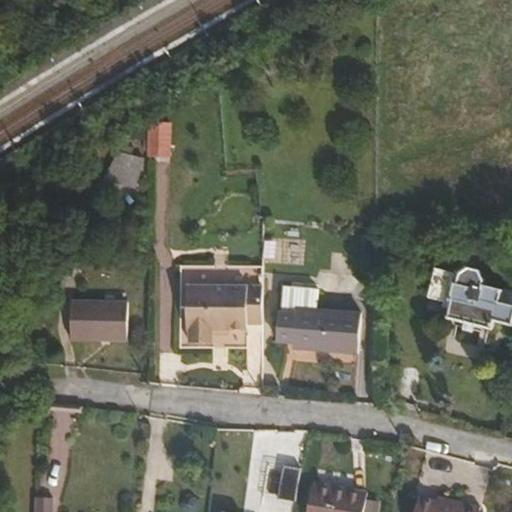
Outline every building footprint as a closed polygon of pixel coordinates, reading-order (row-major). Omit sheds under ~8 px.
[(149,155),(170,157),(173,122),(151,120),(149,155)] [(511,316),(511,283),(456,269),(455,276),(451,275),(446,293),(450,294),(446,309),(490,322),(493,311),(511,316)] [(200,336),(202,279),(190,278),(189,323),(191,323),(191,336),(200,336)] [(281,278),(277,312),(293,314),(291,332),(291,336),(353,341),(356,303),(313,300),(315,280),(281,278)] [(263,319),(263,280),(202,279),(200,336),(214,336),(215,323),(249,324),(249,319),(263,319)] [(116,333),(118,293),(64,290),(61,330),(116,333)] [(291,332),(293,314),(277,312),(275,331),(291,332)] [(275,462),(268,497),(295,503),(302,468),(275,462)] [(356,511),(361,485),(313,477),(307,511),(356,511)] [(466,501),(467,495),(439,488),(437,495),(466,501)] [(35,511),(36,507),(36,490),(34,490),(19,489),(18,511),(35,511)] [(482,511),(484,507),(480,506),(482,499),(467,495),(466,501),(437,495),(420,490),(415,511),(482,511)]
